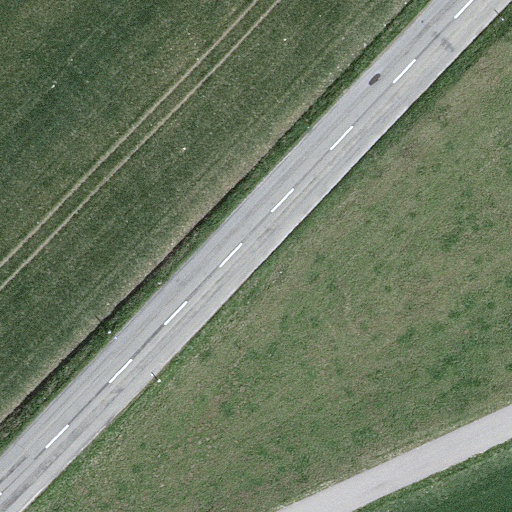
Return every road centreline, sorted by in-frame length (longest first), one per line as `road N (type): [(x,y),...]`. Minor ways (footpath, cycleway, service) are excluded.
road 1 (secondary): [(0,492),(469,0)]
road 2 (unclassified): [(319,511),(511,423)]
